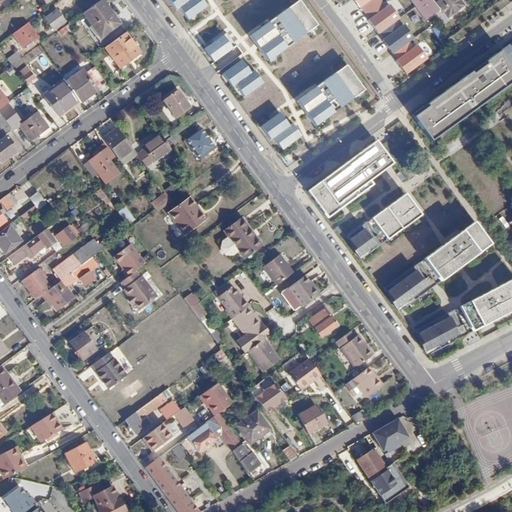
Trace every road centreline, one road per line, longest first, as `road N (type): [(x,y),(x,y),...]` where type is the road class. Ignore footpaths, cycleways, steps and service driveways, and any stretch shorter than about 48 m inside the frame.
road 1 (residential): [(164,511),(0,289)]
road 2 (unclassified): [(426,392),(219,511)]
road 3 (residential): [(180,57),(0,192)]
road 4 (residential): [(274,191),(180,57)]
road 5 (residential): [(274,191),(395,101)]
road 6 (residential): [(395,101),(511,18)]
road 7 (residential): [(426,392),(342,282)]
road 8 (residential): [(329,0),(395,101)]
